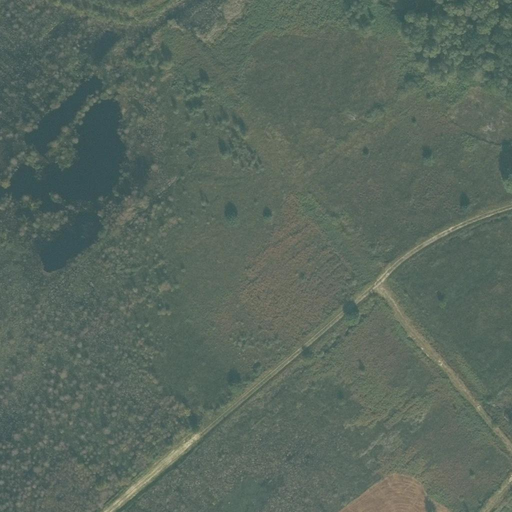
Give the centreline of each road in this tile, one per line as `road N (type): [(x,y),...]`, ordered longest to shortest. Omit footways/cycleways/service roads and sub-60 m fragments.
road 1 (track): [(110,511),(376,282)]
road 2 (track): [(511,454),(376,282)]
road 3 (track): [(376,282),(419,247),(511,207)]
